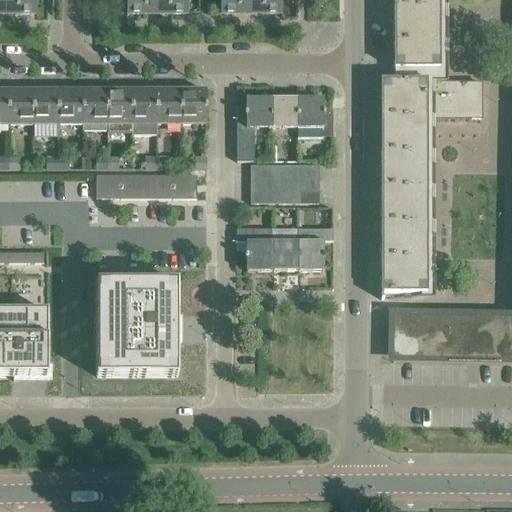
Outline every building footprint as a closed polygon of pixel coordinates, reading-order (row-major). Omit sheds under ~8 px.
[(5,0),(5,15),(36,15),(35,0),(5,0)] [(126,0),(126,15),(157,14),(156,0),(126,0)] [(156,0),(157,14),(188,14),(187,0),(156,0)] [(219,0),(220,14),(251,14),(250,0),(219,0)] [(250,0),(251,14),(281,14),(281,0),(250,0)] [(393,0),(394,70),(439,70),(439,0),(393,0)] [(504,29),(504,8),(498,8),(497,0),(487,0),(488,29),(504,29)] [(381,152),(426,152),(426,120),(481,120),(481,84),(381,84),(381,152)] [(8,93),(0,92),(0,126),(8,127),(8,93)] [(82,92),(58,93),(58,127),(82,127),(82,92)] [(107,92),(82,92),(82,127),(107,126),(107,92)] [(131,92),(107,92),(107,126),(132,126),(131,92)] [(156,92),(131,92),(132,126),(132,137),(156,137),(156,126),(156,92)] [(181,92),(156,92),(156,126),(181,126),(181,92)] [(206,92),(181,92),(181,126),(206,126),(206,92)] [(33,93),(8,93),(8,127),(33,127),(33,93)] [(58,93),(33,93),(33,127),(58,127),(58,93)] [(253,130),(272,130),(272,100),(246,100),(246,108),(236,108),(236,163),(254,164),(253,130)] [(297,100),(272,100),(272,130),(297,130),(297,100)] [(323,100),(297,100),(297,130),(297,142),(322,142),(322,139),(330,139),(332,139),(332,113),(323,113),(323,100)] [(381,152),(381,301),(426,301),(426,152),(381,152)] [(0,159),(0,171),(8,171),(8,159),(0,159)] [(19,159),(8,159),(8,171),(19,171),(19,159)] [(47,159),(47,171),(58,171),(58,159),(47,159)] [(69,159),(58,159),(58,171),(69,171),(69,159)] [(96,159),(96,171),(107,171),(107,159),(96,159)] [(118,159),(107,159),(107,171),(118,171),(118,159)] [(145,159),(145,171),(156,171),(156,159),(145,159)] [(167,159),(156,159),(156,171),(167,171),(167,159)] [(195,159),(195,171),(206,171),(206,159),(195,159)] [(250,181),(272,181),(272,168),(250,168),(250,181)] [(272,188),(280,187),(280,168),(272,168),(272,181),(272,188)] [(289,188),(289,168),(280,168),(280,187),(289,188)] [(297,188),(297,181),(297,168),(289,168),(289,188),(297,188)] [(297,181),(319,181),(319,168),(297,168),(297,181)] [(96,182),(96,201),(143,201),(196,201),(196,193),(196,186),(196,178),(96,177),(96,182)] [(272,193),(272,188),(272,181),(250,181),(250,193),(272,193)] [(319,193),(319,181),(297,181),(297,188),(297,193),(319,193)] [(272,193),(272,206),(280,206),(280,187),(272,188),(272,193)] [(280,206),(289,206),(289,188),(280,187),(280,206)] [(289,188),(289,206),(297,206),(297,193),(297,188),(289,188)] [(250,206),(272,206),(272,193),(250,193),(250,206)] [(319,206),(319,193),(297,193),(297,206),(319,206)] [(272,273),(272,243),(272,231),(236,231),(236,253),(246,253),(246,273),(272,273)] [(272,231),(272,243),(272,273),(297,273),(297,232),(297,231),(272,231)] [(333,243),(333,231),(297,231),(297,232),(297,273),(323,273),(323,243),(333,243)] [(21,255),(0,254),(0,265),(21,265),(21,255)] [(44,255),(21,255),(21,265),(44,265),(44,255)] [(178,283),(96,283),(96,378),(178,378),(178,283)] [(0,378),(48,378),(48,312),(0,311),(0,378)] [(392,315),(391,347),(423,348),(424,316),(392,315)] [(436,317),(435,348),(467,349),(468,317),(436,317)] [(480,317),(479,349),(511,349),(511,318),(480,317)]
